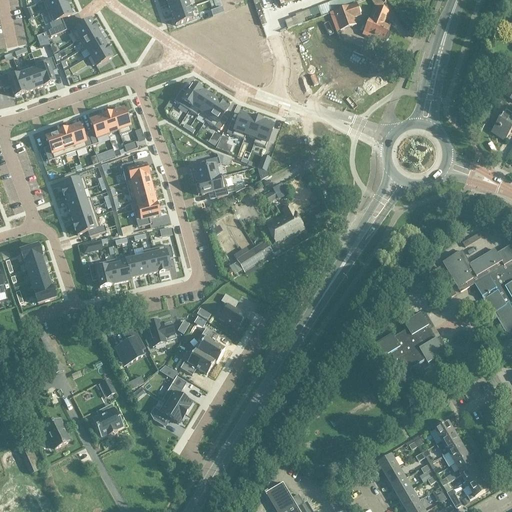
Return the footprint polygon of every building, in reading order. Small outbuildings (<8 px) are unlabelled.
[(64,0),(49,0),(43,3),(47,13),(67,5),(64,0)] [(186,0),(182,0),(168,5),(171,15),(189,9),(186,0)] [(257,0),(254,0),(252,1),(254,6),(254,5),(261,26),(266,25),(259,4),(257,0)] [(67,5),(47,13),(51,24),(49,25),(52,31),(64,26),(61,20),(71,16),(67,5)] [(357,5),(335,13),(342,32),(357,27),(355,19),(361,17),(357,5)] [(222,8),(211,12),(213,17),(224,13),(222,8)] [(372,20),(366,34),(384,41),(386,41),(387,41),(390,35),(389,33),(387,33),(390,27),(382,24),(387,12),(377,8),(372,20)] [(189,9),(171,15),(175,26),(193,20),(189,9)] [(91,21),(70,33),(76,44),(79,43),(78,42),(97,31),(96,31),(97,30),(94,25),(93,26),(91,21)] [(52,31),(48,32),(50,38),(66,32),(64,26),(52,31)] [(97,31),(78,42),(79,43),(83,51),(85,50),(85,49),(101,40),(97,31)] [(50,46),(45,34),(36,37),(41,49),(50,46)] [(101,40),(85,49),(85,50),(90,58),(106,48),(101,40)] [(106,48),(90,58),(96,68),(112,58),(110,54),(110,53),(107,48),(107,49),(106,48)] [(52,59),(35,65),(36,68),(43,87),(55,83),(51,73),(56,71),(52,59)] [(27,68),(17,72),(25,94),(34,91),(27,71),(28,71),(27,68)] [(28,71),(27,71),(34,91),(43,87),(36,68),(28,71)] [(17,72),(0,78),(0,80),(3,89),(3,91),(11,88),(14,98),(25,94),(17,72)] [(511,101),(511,81),(503,96),(511,101)] [(181,91),(174,102),(189,112),(202,92),(192,86),(186,95),(181,91)] [(202,92),(189,112),(197,118),(199,116),(198,115),(210,98),(202,92)] [(210,98),(198,115),(199,116),(206,120),(218,103),(210,98)] [(206,120),(205,122),(220,132),(227,121),(222,118),(228,109),(224,106),(219,103),(218,103),(206,120)] [(113,114),(112,114),(118,132),(119,137),(131,133),(123,110),(118,112),(117,111),(112,113),(113,114)] [(511,119),(511,116),(511,114),(506,111),(492,133),(504,142),(511,129),(511,119)] [(112,114),(101,118),(108,136),(118,132),(112,114)] [(231,122),(226,135),(244,141),(245,136),(251,119),(250,118),(251,117),(246,115),(245,116),(240,115),(237,125),(231,122)] [(94,132),(88,134),(92,147),(98,145),(97,140),(108,136),(101,118),(100,119),(100,118),(95,119),(95,121),(90,122),(94,132)] [(251,119),(245,136),(255,140),(256,140),(262,123),(251,119)] [(255,140),(253,145),(265,149),(273,127),(268,125),(268,124),(263,122),(263,123),(262,123),(256,140),(255,140)] [(69,130),(67,131),(76,153),(92,147),(88,134),(82,136),(79,126),(74,128),(73,127),(68,129),(69,130)] [(67,131),(57,134),(65,157),(76,153),(67,131)] [(49,149),(44,151),(48,163),(65,157),(57,134),(56,135),(55,134),(50,136),(51,137),(46,139),(49,149)] [(217,144),(210,140),(208,144),(214,148),(217,144)] [(135,143),(124,147),(125,150),(126,154),(137,150),(135,143)] [(113,151),(102,155),(96,157),(99,164),(104,162),(115,158),(113,151)] [(263,157),(259,170),(265,172),(270,160),(263,157)] [(133,163),(121,166),(126,184),(148,178),(145,166),(135,169),(133,163)] [(220,167),(200,171),(202,183),(223,179),(220,167)] [(148,178),(126,184),(128,193),(151,187),(148,178)] [(83,179),(61,186),(62,191),(62,192),(63,197),(64,197),(65,198),(82,192),(83,192),(87,191),(83,179)] [(223,179),(202,183),(205,197),(227,192),(223,179)] [(151,187),(128,193),(131,203),(135,202),(135,201),(153,196),(151,187)] [(82,192),(65,198),(68,207),(85,201),(85,200),(83,192),(82,192)] [(274,192),(265,197),(269,204),(278,199),(274,192)] [(153,196),(135,201),(135,202),(138,210),(156,206),(153,196)] [(85,201),(68,207),(71,216),(93,208),(90,199),(85,200),(85,201)] [(138,210),(133,211),(138,229),(150,226),(149,220),(159,217),(156,206),(138,210)] [(291,207),(282,211),(285,216),(266,226),(276,245),(304,230),(291,207)] [(93,208),(71,216),(74,225),(96,218),(93,208)] [(74,226),(73,226),(75,232),(76,231),(77,236),(87,233),(89,239),(106,233),(104,227),(100,229),(96,218),(74,225),(74,226)] [(237,226),(236,223),(223,229),(230,244),(256,233),(250,220),(237,226)] [(463,243),(480,232),(477,227),(460,238),(463,243)] [(83,248),(85,257),(102,253),(100,244),(83,248)] [(460,293),(475,284),(493,315),(495,313),(509,336),(511,334),(511,244),(497,254),(495,250),(470,264),(462,252),(443,263),(460,293)] [(27,250),(20,252),(24,263),(41,257),(38,246),(32,248),(32,247),(27,248),(27,250)] [(170,246),(152,250),(158,274),(159,273),(159,274),(164,273),(164,272),(169,271),(167,260),(173,259),(170,246)] [(269,247),(238,264),(245,273),(274,256),(269,247)] [(152,250),(142,253),(143,255),(144,255),(148,276),(158,274),(152,250)] [(143,255),(134,257),(134,260),(135,259),(139,278),(148,276),(144,255),(143,255)] [(206,265),(213,278),(232,269),(225,255),(206,265)] [(41,257),(24,263),(27,274),(44,268),(41,258),(41,257)] [(134,260),(125,262),(125,264),(126,264),(130,280),(139,278),(135,259),(134,260)] [(116,261),(106,263),(111,286),(121,284),(116,266),(117,266),(116,261)] [(106,263),(88,267),(91,280),(97,279),(100,289),(111,286),(106,263)] [(117,266),(116,266),(121,284),(130,282),(130,280),(126,264),(125,264),(117,266)] [(44,268),(27,274),(30,284),(47,278),(44,268)] [(47,278),(30,284),(34,294),(51,288),(47,278)] [(51,288),(34,294),(38,305),(55,300),(51,288)] [(227,306),(219,320),(228,325),(229,325),(237,330),(245,317),(234,310),(238,303),(225,295),(221,302),(227,306)] [(446,348),(426,315),(423,317),(421,313),(404,324),(408,330),(395,338),(393,335),(375,345),(384,359),(387,357),(395,369),(391,371),(399,385),(413,377),(409,370),(426,360),(428,364),(445,354),(443,350),(446,348)] [(185,321),(178,333),(183,336),(190,324),(185,321)] [(159,322),(146,326),(153,348),(166,344),(166,343),(175,340),(171,324),(163,327),(164,328),(161,328),(159,322)] [(453,326),(445,328),(447,338),(455,335),(453,326)] [(197,351),(197,352),(215,363),(214,363),(216,364),(225,350),(214,344),(219,337),(206,329),(198,342),(201,344),(197,351)] [(127,343),(115,349),(122,363),(129,359),(131,364),(142,358),(140,353),(145,351),(135,331),(133,332),(132,330),(123,335),(127,343)] [(44,335),(32,342),(50,379),(63,373),(44,335)] [(184,362),(180,370),(192,377),(196,370),(206,376),(214,363),(215,363),(197,352),(197,351),(195,350),(187,364),(184,362)] [(135,380),(129,383),(128,384),(132,390),(138,387),(135,380)] [(111,381),(101,385),(108,398),(117,393),(111,381)] [(171,386),(162,401),(164,403),(165,403),(185,415),(189,409),(191,405),(179,397),(182,392),(171,386)] [(37,395),(33,387),(14,396),(23,415),(32,411),(26,400),(37,395)] [(154,409),(150,416),(153,422),(163,428),(168,419),(179,425),(181,421),(182,421),(185,415),(165,403),(164,403),(159,412),(154,409)] [(99,417),(92,421),(100,438),(108,435),(109,437),(117,433),(116,431),(123,427),(114,410),(107,413),(105,410),(97,414),(99,417)] [(59,420),(43,428),(55,450),(70,443),(59,420)] [(436,431),(442,443),(456,434),(449,423),(436,431)] [(456,434),(442,443),(449,454),(463,446),(456,434)] [(413,440),(415,443),(418,448),(424,444),(421,440),(423,439),(421,435),(413,440)] [(418,448),(415,443),(409,447),(412,451),(418,448)] [(449,454),(456,465),(469,457),(463,446),(449,454)] [(42,471),(34,454),(31,447),(19,453),(30,477),(42,471)] [(422,455),(424,459),(430,456),(427,451),(422,455)] [(424,459),(422,455),(416,458),(419,463),(424,459)] [(379,465),(386,476),(400,468),(393,456),(379,465)] [(462,476),(476,468),(469,457),(456,465),(459,471),(454,474),(457,479),(462,476)] [(386,476),(392,487),(406,479),(400,468),(386,476)] [(439,468),(433,471),(436,476),(442,473),(439,468)] [(469,487),(483,479),(476,468),(462,476),(467,484),(463,486),(465,489),(469,487)] [(392,487),(399,498),(413,490),(406,479),(392,487)] [(443,488),(449,484),(446,479),(440,483),(443,488)] [(472,495),(468,498),(470,502),(490,491),(483,479),(469,487),(471,491),(469,491),(472,495)] [(309,511),(307,507),(299,511),(296,511),(282,488),(266,499),(272,511),(309,511)] [(437,497),(443,494),(440,489),(434,492),(437,497)] [(413,490),(399,498),(406,510),(419,501),(413,490)] [(447,494),(451,502),(457,498),(453,490),(447,494)] [(457,498),(451,502),(456,510),(462,506),(457,498)] [(406,510),(407,511),(425,511),(419,501),(406,510)]
